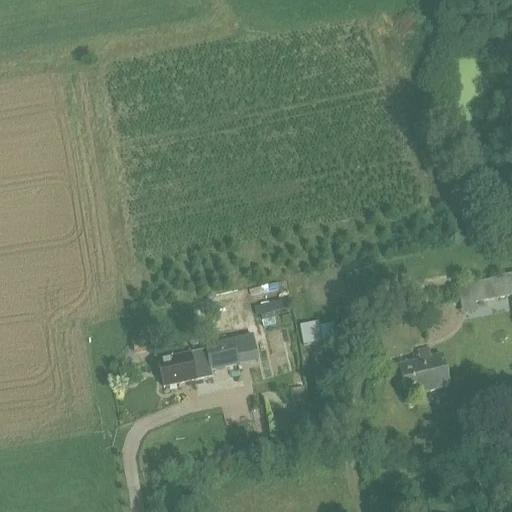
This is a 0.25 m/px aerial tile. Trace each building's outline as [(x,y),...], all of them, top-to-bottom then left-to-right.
[(460,308),(511,298),(511,276),(456,287),(460,308)] [(299,327),(303,346),(315,344),(312,325),(299,327)] [(211,372),(238,366),(232,341),(215,344),(216,349),(189,355),(189,356),(158,362),(164,389),(195,382),(195,383),(212,379),(211,372)] [(417,352),(419,363),(399,368),(406,398),(449,388),(442,355),(431,358),(429,349),(417,352)] [(275,435),(276,442),(312,435),(308,413),(272,420),(275,435)] [(232,454),(241,453),(240,445),(231,447),(232,454)]
